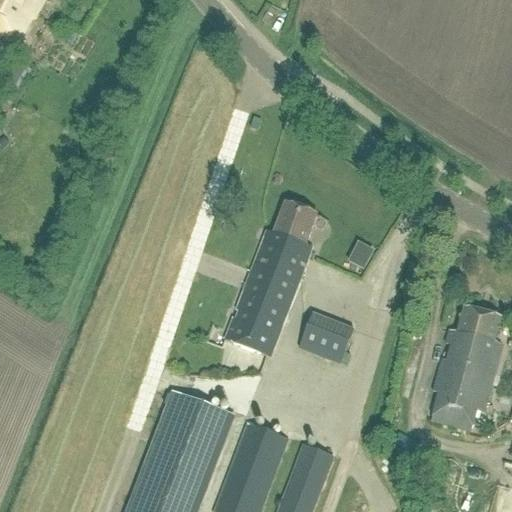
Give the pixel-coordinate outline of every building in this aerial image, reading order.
[(0,0),(0,37),(19,49),(36,20),(35,19),(45,0),(0,0)] [(0,94),(14,103),(32,73),(15,64),(0,88),(0,94)] [(224,343),(270,360),(312,251),(305,248),(317,217),(285,205),(273,236),(267,234),(224,343)] [(477,414),(484,416),(502,347),(494,345),(501,320),(464,310),(457,335),(449,333),(446,347),(451,348),(447,364),(442,362),(433,394),(439,396),(431,424),(471,435),(477,414)] [(340,367),(354,333),(312,317),(299,351),(340,367)] [(170,397),(126,511),(197,511),(232,421),(170,397)] [(259,511),(284,441),(251,428),(218,511),(259,511)] [(312,511),(333,459),(303,448),(278,511),(312,511)]
